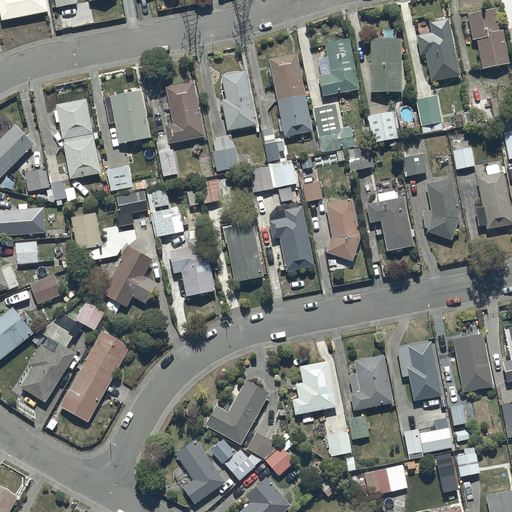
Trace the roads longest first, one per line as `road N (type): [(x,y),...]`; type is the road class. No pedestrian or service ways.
road 1 (residential): [(103,489),(163,385),(209,346),(268,324),(511,276)]
road 2 (residential): [(303,0),(0,75)]
